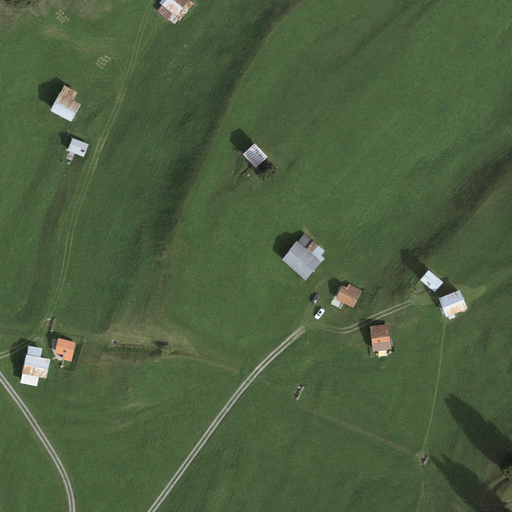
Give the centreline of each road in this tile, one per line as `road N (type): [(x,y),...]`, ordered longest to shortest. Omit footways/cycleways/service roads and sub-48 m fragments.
road 1 (track): [(151,0),(68,239),(61,290),(33,339),(0,355)]
road 2 (track): [(293,336),(352,328),(411,302)]
